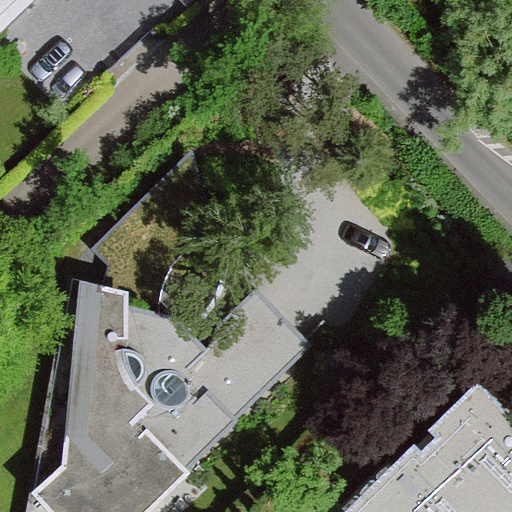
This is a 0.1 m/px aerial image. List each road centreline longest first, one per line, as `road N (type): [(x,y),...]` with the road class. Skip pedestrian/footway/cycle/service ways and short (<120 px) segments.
road 1 (residential): [(239,0),(0,217)]
road 2 (residential): [(325,0),(511,192)]
